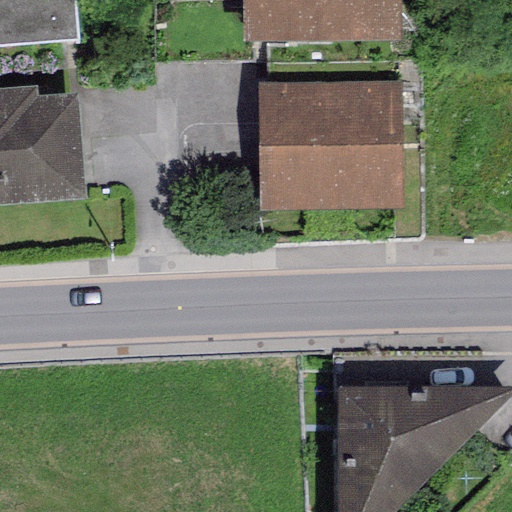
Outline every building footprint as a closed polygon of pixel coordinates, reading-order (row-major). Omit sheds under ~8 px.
[(74,0),(0,0),(0,47),(77,42),(74,0)] [(398,0),(241,0),(242,43),(399,41),(398,0)] [(403,80),(258,82),(259,211),(405,209),(403,80)] [(37,86),(0,88),(0,206),(85,200),(77,96),(38,99),(37,86)] [(399,511),(511,397),(511,391),(337,391),(337,511),(399,511)]
